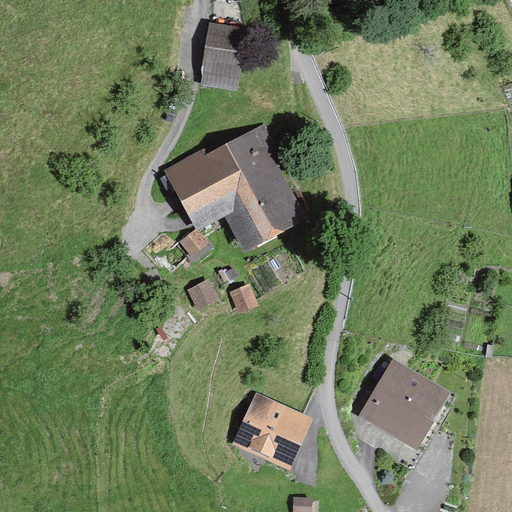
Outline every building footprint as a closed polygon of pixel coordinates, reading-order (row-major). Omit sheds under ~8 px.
[(243,31),(212,26),(203,80),(233,85),(243,31)] [(187,158),(166,169),(188,211),(202,208),(208,221),(230,209),(248,241),(306,210),(296,190),(281,198),(251,144),(269,134),(262,122),(189,162),(187,158)] [(201,310),(220,299),(209,278),(189,289),(201,310)] [(251,288),(231,294),(238,315),(257,308),(251,288)] [(394,367),(367,414),(370,415),(357,438),(409,469),(422,447),(414,442),(442,395),(394,367)] [(256,401),(238,439),(282,459),(300,422),(286,416),(287,415),(256,401)]
